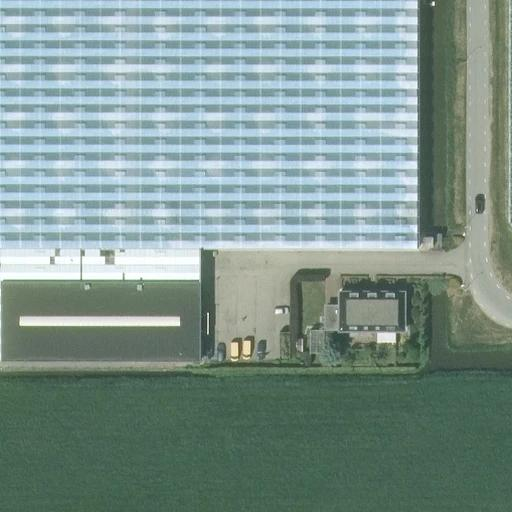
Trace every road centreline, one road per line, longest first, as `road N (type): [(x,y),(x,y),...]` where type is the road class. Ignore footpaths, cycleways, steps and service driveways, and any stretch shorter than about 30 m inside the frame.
road 1 (unclassified): [(475,0),(472,262),(489,305),(511,319)]
road 2 (unknown): [(472,262),(413,274),(258,281),(247,292),(249,363)]
